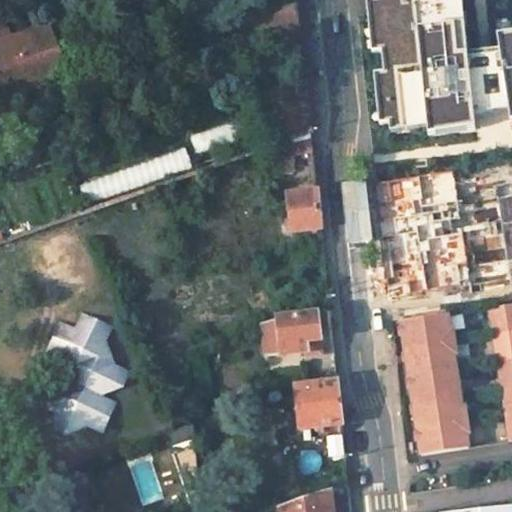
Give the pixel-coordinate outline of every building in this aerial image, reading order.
[(471,49),(466,0),(369,0),(382,155),(511,136),(511,27),(492,29),(494,46),(471,49)] [(296,2),(228,26),(236,46),(298,24),(296,2)] [(0,94),(60,73),(44,28),(0,42),(0,94)] [(304,82),(254,100),(271,150),(277,147),(311,135),(308,111),(304,82)] [(187,137),(193,156),(225,145),(219,126),(187,137)] [(311,135),(277,147),(280,157),(293,155),(312,151),(311,135)] [(88,198),(190,175),(184,152),(82,175),(88,198)] [(293,155),(280,157),(282,175),(294,173),(293,155)] [(511,169),(495,172),(510,271),(511,270),(511,169)] [(456,175),(374,187),(390,300),(472,289),(456,175)] [(316,195),(288,198),(292,231),(320,228),(316,195)] [(511,305),(486,309),(490,336),(511,332),(511,305)] [(402,350),(450,342),(448,330),(446,331),(444,316),(397,323),(402,350)] [(317,317),(277,320),(280,356),(308,353),(309,356),(320,355),(317,317)] [(97,319),(52,335),(69,381),(47,389),(62,429),(84,421),(86,426),(109,417),(101,395),(124,386),(97,319)] [(511,332),(490,336),(494,363),(511,360),(511,332)] [(402,350),(406,377),(452,369),(450,355),(452,355),(450,342),(402,350)] [(511,360),(494,363),(498,387),(511,384),(511,360)] [(410,401),(456,394),(452,369),(406,377),(407,387),(410,401)] [(511,384),(498,387),(502,414),(511,412),(511,384)] [(337,385),(295,388),(299,431),(341,426),(337,385)] [(414,428),(463,420),(461,408),(458,408),(456,394),(410,401),(414,428)] [(507,441),(511,439),(511,412),(502,414),(507,441)] [(465,432),(463,420),(414,428),(418,455),(465,447),(462,433),(465,432)] [(24,465),(0,474),(0,494),(31,483),(24,465)] [(331,511),(329,490),(280,507),(280,511),(331,511)]
